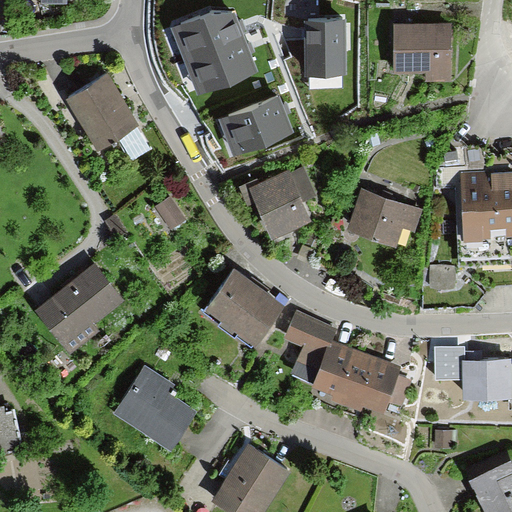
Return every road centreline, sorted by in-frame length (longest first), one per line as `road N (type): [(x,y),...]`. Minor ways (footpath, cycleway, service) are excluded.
road 1 (residential): [(511,319),(405,324),(313,298),(229,222),(142,77),(127,33)]
road 2 (residential): [(431,511),(416,476),(277,423),(210,384)]
road 3 (residential): [(496,0),(485,94),(500,115),(511,116)]
road 4 (residential): [(0,53),(127,33)]
